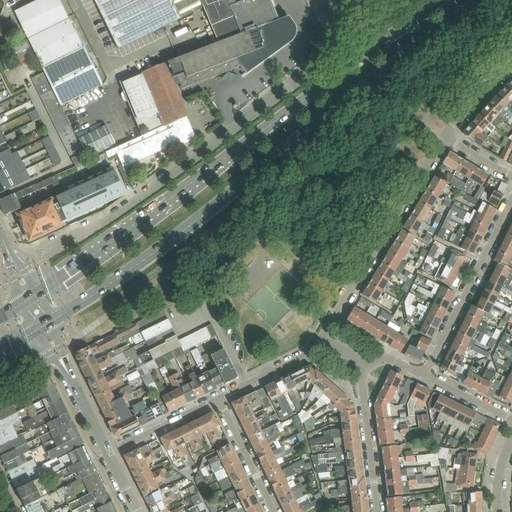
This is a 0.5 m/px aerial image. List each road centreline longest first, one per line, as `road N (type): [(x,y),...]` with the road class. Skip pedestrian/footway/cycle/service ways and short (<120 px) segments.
road 1 (secondary): [(44,330),(481,0)]
road 2 (secondary): [(440,0),(29,298)]
road 3 (residential): [(337,26),(308,73),(108,219)]
road 4 (residential): [(444,134),(320,338)]
road 5 (residential): [(424,376),(511,195)]
road 6 (residential): [(377,511),(361,382),(366,367)]
road 7 (unclassified): [(106,453),(44,330)]
road 8 (residential): [(218,398),(273,511)]
road 9 (residential): [(106,453),(218,398)]
road 10 (residential): [(218,398),(305,355),(320,338)]
